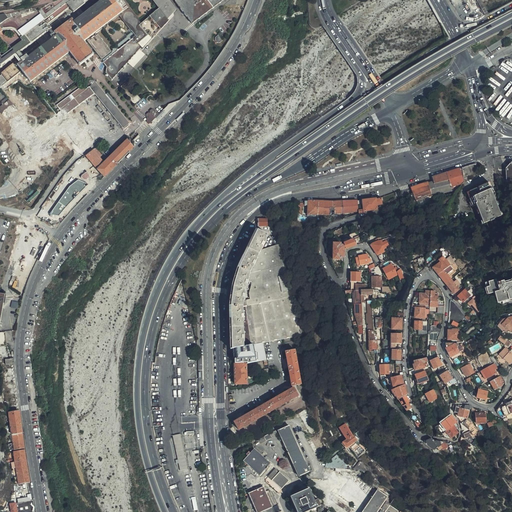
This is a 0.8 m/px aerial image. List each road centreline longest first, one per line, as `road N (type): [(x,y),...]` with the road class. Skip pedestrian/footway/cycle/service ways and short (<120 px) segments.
road 1 (secondary): [(253,0),(212,72),(75,213),(35,277),(19,359),(41,511)]
road 2 (residential): [(337,284),(371,370),(418,434),(426,430),(406,372),(405,341),(420,277),(435,277),(446,294),(440,344),(464,392),(493,406),(511,374)]
road 3 (secondary): [(404,160),(281,190),(226,231),(206,300),(215,425)]
road 4 (primary): [(511,15),(373,95),(200,221)]
road 5 (secondary): [(215,425),(217,301),(235,236),(286,198),(399,174)]
road 6 (primary): [(208,226),(238,194),(376,99),(511,20)]
road 7 (primary): [(200,221),(159,283),(137,371),(140,434),(164,511)]
road 8 (primary): [(172,511),(146,430),(144,371),(167,288),(208,226)]
road 9 (primary): [(361,66),(354,97),(226,191),(200,221)]
road 10 (primary): [(208,226),(389,108)]
road 11 (residential): [(399,174),(404,197),(389,210),(324,230),(337,284)]
